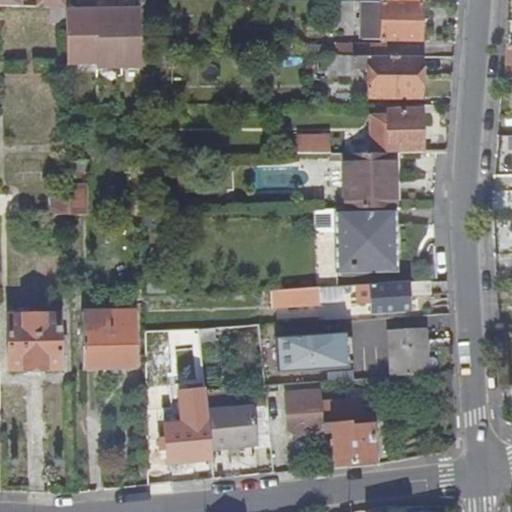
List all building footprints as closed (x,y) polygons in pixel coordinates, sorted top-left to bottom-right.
[(0,0),(0,7),(64,9),(63,0),(0,0)] [(420,45),(420,4),(381,3),(364,3),(364,38),(381,39),(381,45),(420,45)] [(139,57),(139,9),(82,11),(83,18),(64,18),(65,108),(140,109),(140,105),(139,57)] [(336,59),(385,60),(385,47),(359,47),(359,49),(336,49),(336,59)] [(421,60),(385,60),(336,59),(325,59),(325,70),(369,71),(369,100),(421,100),(421,60)] [(391,155),(424,155),(423,112),(388,112),(388,127),(369,128),(369,156),(391,155)] [(298,156),(327,156),(327,140),(298,141),(298,156)] [(342,211),(392,210),(391,155),(369,156),(341,156),(342,211)] [(66,187),(82,186),(82,174),(66,174),(66,187)] [(66,187),(67,216),(85,216),(85,186),(82,186),(66,187)] [(394,210),(392,210),(342,211),(332,211),(333,275),(393,273),(393,225),(394,210)] [(407,284),(349,288),(350,308),(364,307),(364,317),(408,315),(407,284)] [(315,290),(275,292),(275,300),(285,300),(285,306),(316,304),(315,290)] [(105,325),(132,323),(131,312),(104,314),(105,325)] [(105,325),(104,314),(77,315),(80,371),(134,368),(132,323),(105,325)] [(6,317),(6,371),(57,371),(58,317),(6,317)] [(216,331),(201,332),(202,346),(217,345),(216,331)] [(394,379),(425,378),(422,331),(386,333),(389,380),(394,379)] [(198,332),(184,333),(184,341),(199,341),(198,332)] [(350,368),(347,333),(276,338),(278,373),(350,368)] [(335,382),(349,382),(348,371),(335,371),(335,382)] [(395,394),(394,379),(389,380),(369,380),(370,394),(395,394)] [(332,468),(376,465),(369,401),(316,404),(315,393),(284,395),(286,430),(296,439),(321,438),(321,428),(327,427),(332,468)] [(206,413),(207,423),(209,452),(269,447),(266,409),(206,413)] [(209,461),(209,452),(207,423),(163,425),(166,465),(209,461)]
